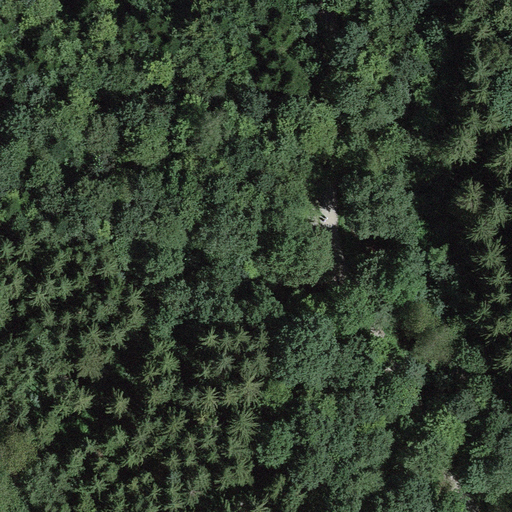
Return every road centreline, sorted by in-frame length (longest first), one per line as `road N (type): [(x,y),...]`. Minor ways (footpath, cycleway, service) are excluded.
road 1 (track): [(472,511),(331,243)]
road 2 (track): [(331,243),(318,257),(264,394),(264,511)]
road 3 (track): [(321,0),(331,243)]
